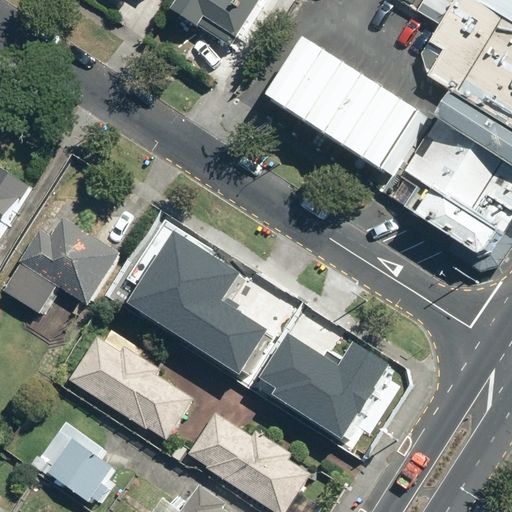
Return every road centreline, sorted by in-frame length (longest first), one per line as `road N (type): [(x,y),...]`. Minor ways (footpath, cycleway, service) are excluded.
road 1 (residential): [(511,354),(0,29)]
road 2 (primary): [(392,511),(437,435),(511,355)]
road 3 (primary): [(511,356),(478,450),(440,511)]
